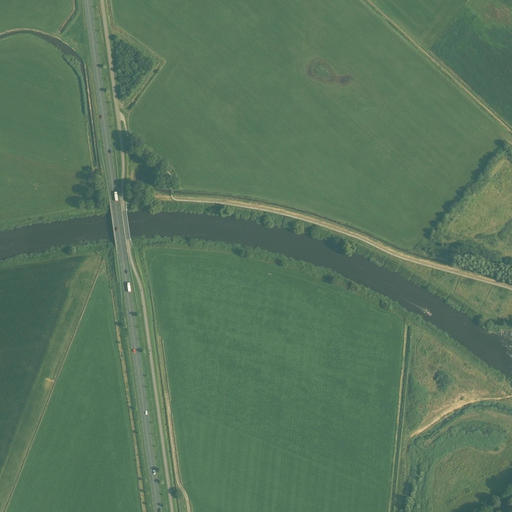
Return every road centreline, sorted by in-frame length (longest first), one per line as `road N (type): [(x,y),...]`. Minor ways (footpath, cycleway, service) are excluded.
road 1 (primary): [(158,511),(87,0)]
road 2 (track): [(159,341),(177,480),(189,511)]
